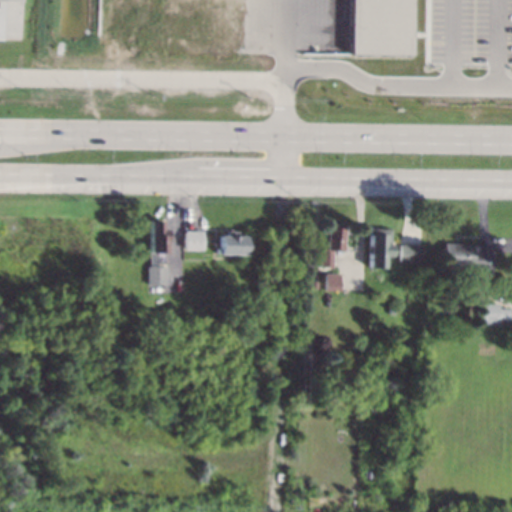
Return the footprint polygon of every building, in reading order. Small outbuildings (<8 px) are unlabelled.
[(0,0),(20,0),(19,39),(0,38),(0,0)] [(349,0),(349,53),(408,54),(409,0),(349,0)] [(161,228),(164,228),(164,252),(147,252),(147,219),(161,219),(161,228)] [(341,224),(341,238),(339,238),(339,243),(343,244),(342,251),(330,250),(329,267),(316,267),(317,247),(324,247),(324,245),(322,245),(322,233),(324,234),(324,224),(341,224)] [(387,242),(389,242),(389,255),(382,255),(382,267),(365,267),(365,254),(364,254),(364,246),(365,246),(366,228),(387,228),(387,242)] [(200,249),(183,249),(182,230),(200,230),(200,249)] [(244,254),(217,253),(218,235),(245,236),(244,254)] [(470,243),(470,253),(475,253),(476,251),(491,252),(490,270),(476,270),(476,267),(440,265),(441,242),(470,243)] [(419,244),(418,262),(396,261),(397,243),(419,244)] [(164,284),(146,284),(146,265),(164,266),(164,284)] [(339,272),(338,289),(323,289),(323,272),(339,272)] [(316,280),(315,287),(307,287),(307,279),(316,280)] [(497,308),(509,308),(508,320),(497,319),(497,323),(479,323),(479,302),(497,303),(497,308)] [(372,471),(371,478),(362,477),(363,470),(372,471)]
